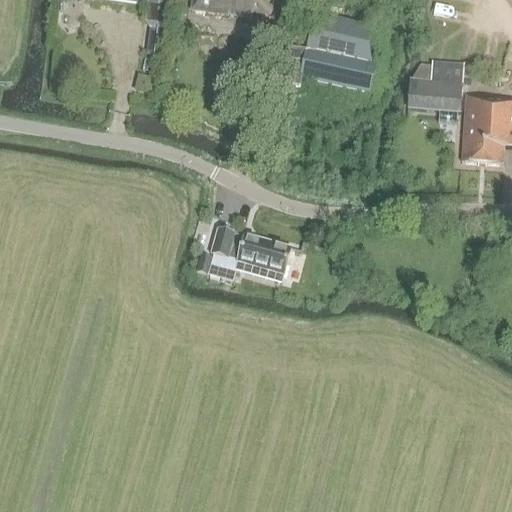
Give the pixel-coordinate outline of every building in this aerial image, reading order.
[(102,0),(147,6),(145,22),(164,25),(167,0),(102,0)] [(273,19),(276,0),(192,0),(191,12),(251,20),(252,16),(273,19)] [(271,52),(267,79),(282,81),(282,86),(299,88),(299,83),(300,79),(368,95),(374,68),(371,67),(367,27),(314,14),(306,52),(286,49),(286,54),(271,52)] [(149,29),(146,56),(161,59),(165,31),(149,29)] [(420,68),(411,84),(409,84),(407,114),(460,117),(462,87),(464,67),(432,65),(432,68),(420,68)] [(511,150),(511,103),(466,100),(461,165),(502,168),(503,150),(511,150)] [(238,263),(238,266),(283,278),(290,251),(245,239),(245,240),(234,237),(218,232),(211,257),(213,258),(226,261),(227,260),(238,263)] [(203,258),(198,276),(208,278),(211,267),(213,261),(203,258)] [(211,267),(208,278),(233,285),(236,273),(238,266),(238,263),(227,260),(226,261),(213,258),(213,261),(211,267)]
